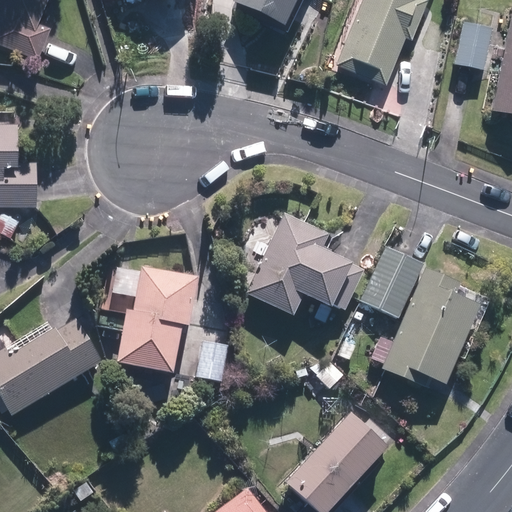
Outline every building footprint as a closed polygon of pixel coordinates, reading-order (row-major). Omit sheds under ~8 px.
[(0,0),(0,20),(1,21),(0,23),(0,48),(24,58),(47,0),(0,0)] [(281,29),(294,0),(236,0),(233,8),(281,29)] [(361,0),(334,67),(385,87),(404,41),(410,44),(427,3),(420,0),(361,0)] [(511,4),(490,113),(511,116),(511,4)] [(483,72),(491,32),(461,25),(452,66),(483,72)] [(0,208),(35,209),(35,166),(16,166),(16,127),(0,126),(0,208)] [(21,222),(2,212),(0,215),(0,235),(11,241),(21,222)] [(328,235),(283,214),(243,296),(290,318),(300,297),(327,310),(329,305),(343,312),(363,272),(320,251),(328,235)] [(422,263),(384,247),(359,303),(397,320),(422,263)] [(186,330),(196,279),(141,268),(132,313),(125,312),(115,363),(170,373),(179,328),(186,330)] [(459,284),(424,269),(392,343),(382,365),(380,370),(423,388),(427,378),(443,385),(478,306),(454,296),(459,284)] [(0,400),(10,417),(100,363),(74,320),(56,332),(54,329),(9,356),(0,340),(0,400)] [(392,343),(380,338),(370,360),(382,365),(392,343)] [(348,360),(354,347),(343,342),(337,356),(348,360)] [(225,347),(203,343),(196,379),(218,383),(225,347)] [(322,357),(309,369),(329,390),(342,377),(322,357)] [(326,511),(386,448),(348,414),(284,483),(314,511),(326,511)] [(264,511),(247,489),(214,511),(264,511)]
